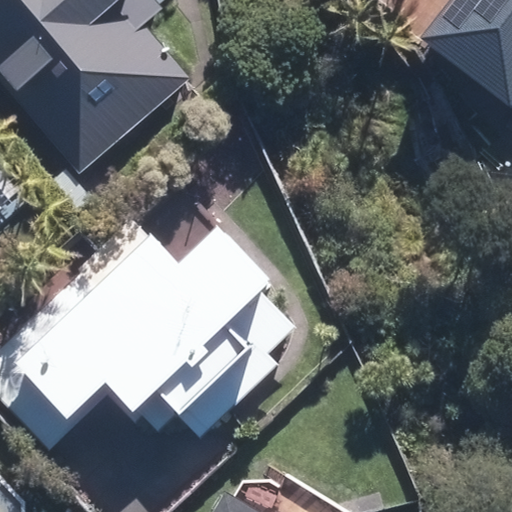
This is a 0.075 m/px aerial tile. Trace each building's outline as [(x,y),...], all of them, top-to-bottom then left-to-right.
[(0,0),(0,80),(81,174),(191,79),(145,26),(162,10),(153,0),(0,0)] [(511,134),(511,0),(452,0),(419,44),(511,114),(502,127),(511,134)] [(76,216),(93,200),(64,171),(47,187),(76,216)] [(99,290),(81,272),(0,350),(0,395),(50,448),(108,392),(137,423),(144,415),(158,430),(177,413),(202,440),(280,366),(270,357),(298,329),(266,295),(274,286),(220,230),(183,267),(155,236),(99,290)] [(253,511),(228,496),(218,511),(253,511)]
